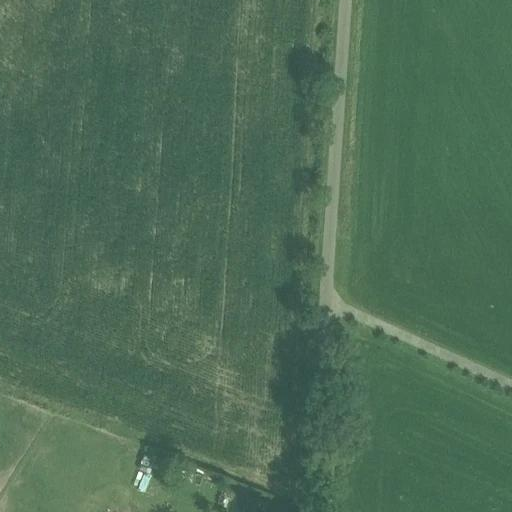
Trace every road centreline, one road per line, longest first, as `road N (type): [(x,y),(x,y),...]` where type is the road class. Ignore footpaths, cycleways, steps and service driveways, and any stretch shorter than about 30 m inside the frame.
road 1 (unclassified): [(326,300),(346,0)]
road 2 (unclassified): [(308,511),(326,300)]
road 3 (unclassified): [(511,388),(326,300)]
